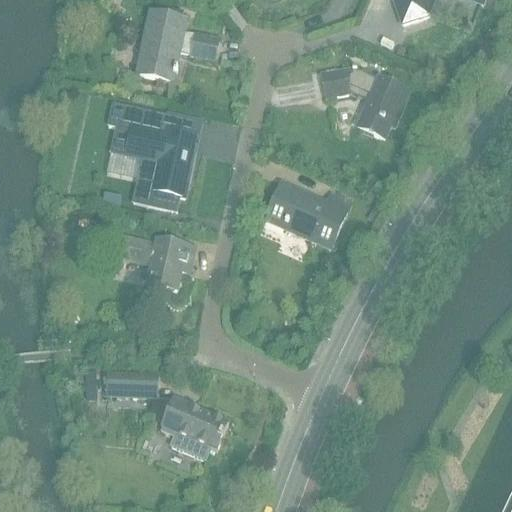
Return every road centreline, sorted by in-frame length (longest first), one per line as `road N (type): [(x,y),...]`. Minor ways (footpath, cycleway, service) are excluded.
road 1 (residential): [(321,394),(213,346),(208,328),(268,48)]
road 2 (secondary): [(321,394),(425,204),(511,81)]
road 3 (secondary): [(277,511),(321,394)]
